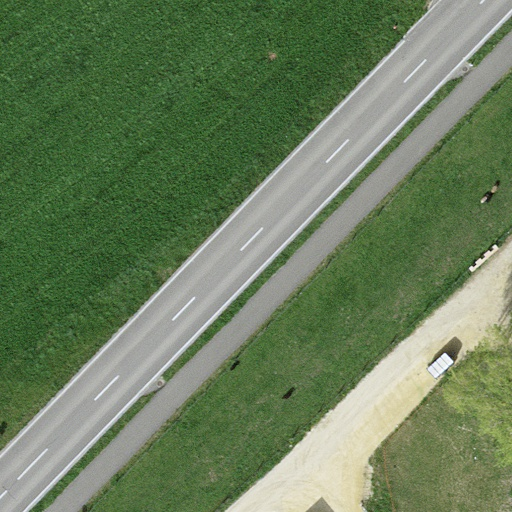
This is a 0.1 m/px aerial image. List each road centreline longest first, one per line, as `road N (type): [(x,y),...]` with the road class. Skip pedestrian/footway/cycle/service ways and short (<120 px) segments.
road 1 (secondary): [(469,0),(0,484)]
road 2 (track): [(255,511),(511,254)]
